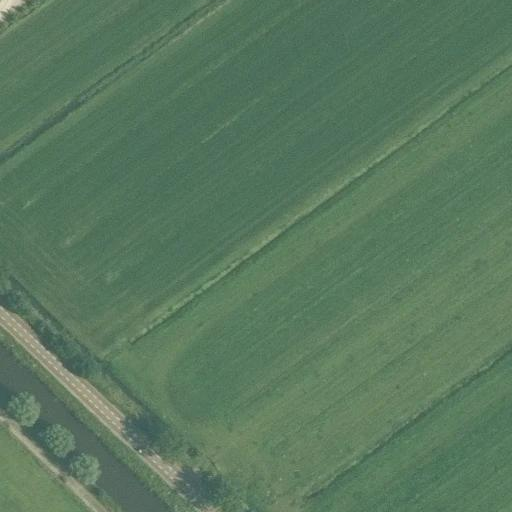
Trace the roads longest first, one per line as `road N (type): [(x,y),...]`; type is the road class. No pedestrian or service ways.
road 1 (tertiary): [(210,511),(0,314)]
road 2 (track): [(0,415),(100,511)]
